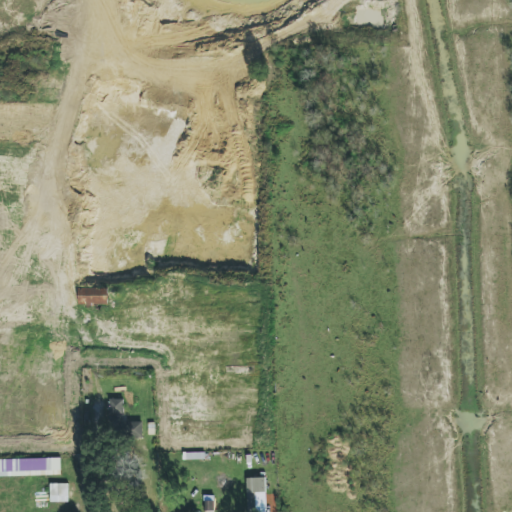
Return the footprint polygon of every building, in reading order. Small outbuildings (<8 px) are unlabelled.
[(67,188),(68,224),(120,223),(119,187),(67,188)] [(78,288),(78,305),(109,304),(108,287),(78,288)] [(124,400),(110,399),(110,412),(124,413),(124,400)] [(127,423),(127,435),(141,436),(141,424),(127,423)] [(0,460),(0,472),(10,472),(10,460),(0,460)] [(248,511),(256,511),(256,493),(266,493),(266,478),(247,478),(248,511)] [(68,496),(69,484),(51,484),(51,496),(68,496)]
